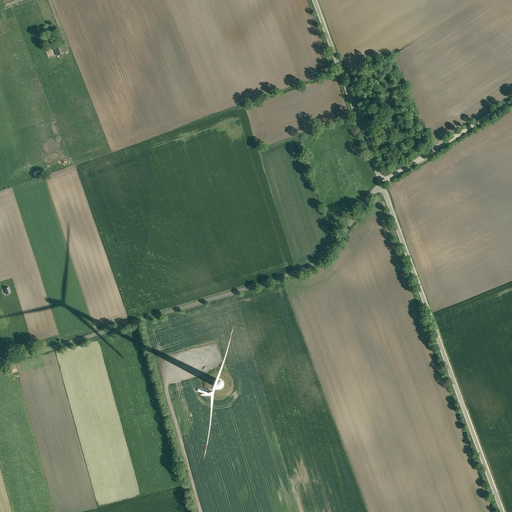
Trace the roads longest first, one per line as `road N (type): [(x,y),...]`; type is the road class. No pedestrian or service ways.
road 1 (unclassified): [(0,363),(298,271),(320,259),(381,183)]
road 2 (unclassified): [(381,183),(503,511)]
road 3 (unclassified): [(381,183),(313,0)]
road 4 (track): [(195,369),(165,377),(206,511)]
road 5 (track): [(511,101),(381,183)]
